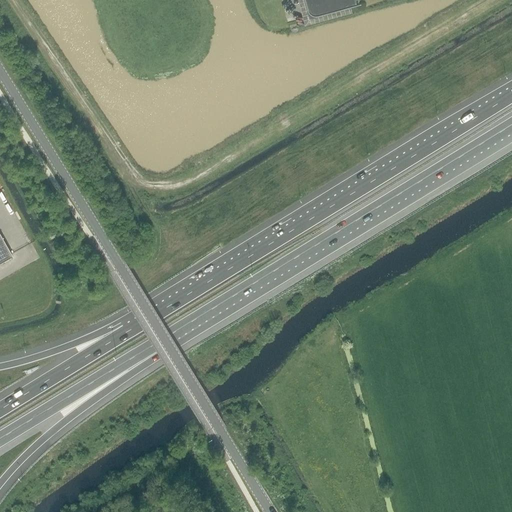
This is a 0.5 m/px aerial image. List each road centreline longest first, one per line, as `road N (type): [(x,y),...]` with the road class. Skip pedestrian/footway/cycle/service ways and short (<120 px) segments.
road 1 (motorway): [(511,93),(131,329)]
road 2 (tertiary): [(212,424),(0,72)]
road 3 (motorway): [(166,336),(511,126)]
road 4 (motorway): [(0,483),(166,336)]
road 5 (motorway): [(0,439),(166,336)]
road 6 (motorway): [(131,329),(0,410)]
road 7 (motorway): [(131,329),(0,368)]
